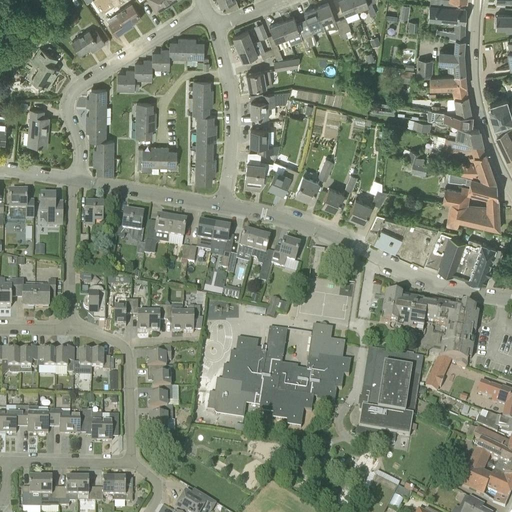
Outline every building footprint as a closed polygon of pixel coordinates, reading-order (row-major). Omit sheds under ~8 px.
[(149,0),(156,11),(175,0),(149,0)] [(352,0),(338,0),(344,14),(356,9),(352,0)] [(352,0),(356,9),(369,5),(368,4),(366,0),(352,0)] [(119,17),(109,24),(117,36),(133,26),(132,24),(141,18),(132,3),(117,13),(119,17)] [(328,3),(316,8),(322,23),(334,18),(328,3)] [(370,8),(368,9),(370,15),(376,13),(373,7),(372,3),(368,4),(369,5),(370,8)] [(402,5),(400,20),(408,21),(410,6),(402,5)] [(429,5),(428,19),(457,21),(456,31),(449,31),(440,29),(440,30),(440,33),(439,35),(440,35),(451,37),(450,38),(455,38),(464,39),(465,22),(466,9),(456,8),(438,6),(430,5),(429,5)] [(316,8),(304,12),(307,20),(310,28),(322,23),(316,8)] [(75,14),(68,19),(73,25),(80,21),(75,14)] [(511,15),(495,15),(495,28),(504,28),(505,28),(505,31),(511,31),(511,15)] [(294,16),(282,21),(288,36),(300,32),(297,24),(294,16)] [(346,18),(341,20),(346,31),(350,30),(351,29),(348,21),(346,18)] [(307,20),(302,22),(306,33),(311,45),(316,43),(315,40),(312,33),(311,31),(310,28),(307,20)] [(336,22),(335,22),(338,28),(340,34),(346,31),(341,20),(336,22)] [(282,21),(270,26),(273,34),(276,41),(288,36),(282,21)] [(302,22),(297,24),(300,32),(301,35),(300,36),(302,40),(305,48),(311,45),(306,33),(302,22)] [(89,30),(72,41),(81,54),(90,47),(93,51),(105,43),(97,31),(92,34),(89,30)] [(248,30),(233,36),(238,48),(253,42),(248,30)] [(265,31),(259,33),(261,39),(267,36),(265,31)] [(44,33),(39,37),(43,43),(49,38),(44,33)] [(267,36),(272,48),(274,54),(276,59),(277,58),(282,57),(279,49),(276,41),(273,34),(267,36)] [(377,36),(370,39),(373,47),(380,44),(377,36)] [(439,61),(439,65),(448,65),(453,66),(454,75),(457,75),(457,74),(465,73),(463,57),(463,53),(463,52),(464,39),(455,38),(454,51),(454,52),(439,50),(439,56),(439,61)] [(169,49),(169,58),(170,58),(186,58),(187,39),(178,39),(178,43),(170,43),(169,49)] [(187,39),(186,58),(197,58),(204,59),(204,61),(204,62),(208,62),(208,58),(204,58),(204,44),(196,44),(196,39),(187,39)] [(253,42),(238,48),(242,60),(258,54),(253,42)] [(40,48),(32,61),(41,67),(34,79),(47,88),(59,70),(52,66),(51,65),(55,58),(40,48)] [(265,51),(260,53),(262,58),(274,54),(272,48),(266,51),(265,51)] [(152,60),(152,68),(169,69),(170,58),(169,58),(169,49),(161,49),(161,54),(152,53),(152,60)] [(371,52),(365,55),(368,62),(374,60),(371,52)] [(278,61),(274,61),(276,69),(298,66),(300,57),(287,59),(283,60),(278,61)] [(135,71),(134,79),(135,79),(152,79),(152,68),(152,60),(143,60),(143,64),(135,64),(135,71)] [(418,60),(417,76),(429,76),(430,77),(431,76),(432,61),(418,60)] [(400,69),(398,82),(414,84),(414,77),(415,72),(404,70),(400,69)] [(117,75),(117,89),(135,90),(135,89),(138,89),(138,83),(135,83),(135,79),(134,79),(135,71),(126,70),(126,75),(117,75)] [(263,71),(246,74),(249,89),(266,86),(271,85),(269,70),(263,71)] [(430,77),(429,76),(430,90),(452,90),(453,98),(468,95),(466,88),(466,87),(465,73),(457,74),(457,75),(454,75),(448,75),(431,76),(430,77)] [(194,80),(193,98),(212,98),(213,89),(208,89),(208,81),(194,80)] [(87,98),(87,107),(91,107),(91,111),(106,111),(106,89),(91,89),(91,98),(87,98)] [(263,101),(251,101),(251,116),(258,116),(268,116),(268,105),(275,105),(275,104),(286,103),(289,90),(274,92),(274,94),(263,94),(263,101)] [(448,99),(446,112),(457,113),(471,115),(468,97),(468,95),(453,98),(448,99)] [(193,98),(193,115),(197,115),(208,115),(208,107),(212,107),(212,98),(193,98)] [(490,104),(488,108),(491,117),(496,137),(509,129),(511,126),(511,118),(511,114),(511,113),(511,105),(509,107),(506,99),(490,104)] [(21,100),(20,108),(28,108),(29,101),(21,100)] [(373,102),(371,113),(394,116),(395,106),(373,102)] [(136,103),(136,120),(155,121),(156,112),(151,112),(152,103),(136,103)] [(307,105),(304,113),(311,115),(314,107),(307,105)] [(31,110),(28,145),(38,146),(38,147),(41,147),(41,146),(45,146),(46,131),(48,131),(49,118),(43,117),(44,111),(31,110)] [(87,115),(86,123),(106,124),(106,111),(91,111),(91,115),(87,115)] [(432,111),(430,121),(453,125),(453,122),(459,123),(458,123),(471,126),(472,115),(471,115),(457,113),(446,112),(444,112),(432,111)] [(197,115),(197,132),(216,133),(216,124),(212,124),(212,115),(208,115),(197,115)] [(408,123),(407,127),(429,132),(431,123),(409,119),(408,123)] [(136,120),(136,138),(141,138),(147,138),(151,138),(151,129),(155,129),(155,121),(136,120)] [(86,123),(86,132),(91,132),(91,141),(99,141),(99,145),(113,145),(113,141),(105,140),(106,124),(86,123)] [(455,135),(454,137),(482,144),(479,130),(471,128),(457,125),(455,135)] [(250,129),(250,145),(258,145),(258,153),(260,153),(273,153),(277,153),(279,145),(273,144),(267,144),(268,130),(268,129),(250,129)] [(509,129),(496,137),(498,142),(499,143),(502,149),(502,150),(509,165),(511,163),(511,143),(509,138),(507,134),(511,132),(509,129)] [(197,132),(196,149),(211,150),(211,142),(216,142),(216,133),(197,132)] [(438,135),(435,151),(442,152),(442,149),(457,152),(457,150),(472,153),(473,156),(472,156),(474,161),(470,161),(460,161),(460,162),(453,162),(452,162),(453,172),(464,174),(495,181),(485,150),(483,145),(482,144),(454,137),(447,136),(447,137),(445,137),(438,135)] [(94,149),(94,158),(113,158),(113,145),(99,145),(99,149),(94,149)] [(138,156),(138,166),(142,166),(142,170),(151,171),(151,166),(158,166),(159,166),(160,147),(151,147),(151,149),(151,151),(143,151),(143,149),(143,148),(138,148),(138,156)] [(160,147),(159,166),(177,167),(177,152),(168,152),(168,150),(169,147),(160,147)] [(196,149),(196,166),(215,167),(215,158),(211,158),(211,150),(196,149)] [(409,150),(407,160),(423,165),(425,158),(420,157),(420,153),(409,150)] [(94,158),(94,166),(98,166),(98,175),(113,175),(113,158),(94,158)] [(325,159),(318,176),(326,179),(333,162),(325,159)] [(275,171),(269,186),(283,192),(286,186),(288,181),(294,183),(299,171),(286,166),(273,161),(273,163),(270,169),(275,171)] [(247,162),(244,186),(246,186),(245,188),(257,190),(258,187),(262,188),(268,175),(268,174),(263,174),(264,164),(260,164),(257,164),(247,162)] [(413,162),(410,172),(425,176),(427,166),(413,162)] [(196,166),(195,184),(210,184),(210,176),(215,176),(215,167),(196,166)] [(444,187),(442,201),(447,202),(463,205),(466,190),(485,195),(486,207),(489,207),(498,207),(498,198),(497,184),(472,178),(449,173),(448,181),(462,183),(462,182),(468,184),(468,187),(461,185),(460,190),(444,187)] [(351,174),(345,188),(352,190),(357,177),(355,176),(351,174)] [(303,176),(295,194),(311,200),(318,182),(303,176)] [(329,188),(322,205),(336,211),(343,194),(329,188)] [(375,193),(372,203),(379,207),(388,192),(382,191),(382,192),(377,190),(375,193)] [(9,210),(9,219),(26,220),(33,220),(34,212),(34,202),(27,202),(27,193),(10,192),(9,210)] [(41,196),(41,215),(47,215),(47,227),(62,228),(62,227),(62,210),(62,212),(55,212),(55,197),(41,196)] [(355,199),(349,216),(356,219),(355,221),(363,224),(370,207),(362,204),(363,202),(355,199)] [(447,202),(443,224),(457,227),(458,219),(462,220),(462,221),(500,229),(498,208),(498,207),(489,207),(486,207),(463,205),(447,202)] [(86,205),(86,227),(94,227),(94,223),(95,223),(100,223),(102,223),(102,205),(86,205)] [(118,214),(115,237),(124,238),(125,235),(125,231),(131,231),(130,238),(132,240),(136,242),(141,243),(143,230),(141,230),(143,215),(125,212),(125,215),(118,214)] [(376,213),(365,237),(373,241),(374,241),(375,238),(380,240),(379,241),(388,245),(388,247),(394,250),(407,221),(376,213)] [(156,227),(155,234),(169,236),(172,216),(167,215),(166,218),(158,217),(156,227)] [(172,216),(169,236),(183,239),(184,231),(186,222),(177,220),(178,217),(172,216)] [(425,263),(428,257),(427,256),(438,230),(407,221),(394,250),(399,252),(400,254),(411,259),(415,258),(425,263)] [(198,240),(197,246),(203,247),(202,250),(210,251),(211,249),(215,227),(200,224),(197,240),(198,240)] [(215,227),(211,249),(225,251),(226,245),(227,245),(229,229),(215,227)] [(469,238),(467,242),(457,238),(459,233),(438,228),(438,230),(427,256),(428,257),(437,260),(436,263),(439,264),(437,270),(485,287),(489,277),(493,266),(490,264),(496,248),(469,238)] [(239,247),(237,254),(251,258),(253,251),(257,236),(244,232),(241,247),(239,247)] [(80,236),(80,250),(88,251),(88,237),(80,236)] [(257,236),(253,251),(251,258),(256,259),(258,265),(262,266),(260,272),(268,274),(273,254),(266,252),(269,239),(257,236)] [(146,241),(144,254),(150,255),(153,242),(146,241)] [(282,249),(280,254),(274,252),(271,264),(283,267),(285,260),(294,263),(299,246),(299,245),(298,247),(293,246),(293,244),(284,241),(282,249)] [(35,246),(35,256),(44,256),(44,246),(35,246)] [(181,260),(187,261),(189,248),(183,247),(181,260)] [(187,262),(194,263),(196,248),(190,247),(189,248),(187,261),(187,262)] [(223,253),(222,257),(220,267),(220,268),(227,270),(231,255),(225,253),(223,253)] [(237,256),(231,255),(227,270),(227,273),(233,274),(234,268),(236,260),(237,256)] [(11,297),(17,297),(17,282),(0,281),(0,307),(11,307),(11,297)] [(22,308),(35,308),(35,288),(23,288),(23,282),(17,282),(17,297),(23,297),(22,308)] [(35,288),(35,308),(49,308),(49,298),(55,298),(55,282),(48,282),(48,287),(44,287),(44,288),(35,288)] [(224,296),(238,299),(240,290),(226,287),(224,296)] [(103,293),(103,291),(101,289),(99,288),(93,288),(91,289),(89,291),(88,293),(88,297),(86,298),(84,300),(83,302),(83,305),(84,307),(86,309),(88,310),(88,314),(94,314),(94,320),(105,321),(105,293),(103,293)] [(252,295),(250,303),(258,305),(260,297),(252,295)] [(403,326),(403,329),(416,331),(416,329),(423,330),(424,322),(445,326),(443,339),(440,359),(451,361),(456,362),(455,364),(466,368),(469,353),(472,353),(477,321),(474,321),(476,310),(439,304),(439,307),(417,304),(417,301),(385,295),(381,323),(403,326)] [(276,310),(279,300),(271,298),(268,308),(276,310)] [(126,316),(132,316),(132,302),(114,302),(114,327),(126,327),(126,316)] [(137,332),(148,332),(149,313),(138,313),(138,302),(132,302),(132,316),(137,316),(137,332)] [(160,321),(166,321),(166,307),(160,307),(160,314),(149,313),(148,332),(160,332),(160,321)] [(171,332),(182,333),(183,314),(172,314),(172,307),(166,307),(166,321),(171,321),(171,332)] [(183,314),(182,333),(193,333),(194,321),(200,321),(200,308),(194,308),(194,307),(189,307),(187,308),(187,314),(183,314)] [(239,317),(239,307),(215,307),(215,316),(239,317)] [(265,317),(273,319),(276,310),(268,308),(265,317)] [(281,365),(282,359),(283,359),(287,331),(269,329),(266,348),(261,348),(260,353),(257,352),(258,342),(237,339),(235,353),(230,353),(228,367),(223,367),(221,382),(216,380),(214,394),(209,394),(207,411),(214,411),(214,413),(215,414),(216,415),(244,419),(246,405),(259,407),(259,412),(273,415),(272,419),(286,421),(286,426),(301,428),(303,411),(311,412),(313,400),(313,397),(316,398),(316,400),(335,403),(334,403),(336,389),(342,390),(342,389),(341,389),(343,375),(348,376),(351,361),(333,359),(335,351),(319,348),(318,361),(308,360),(306,374),(301,373),(301,371),(296,370),(297,368),(281,365)] [(14,349),(2,349),(2,362),(1,378),(8,372),(9,374),(19,374),(20,374),(20,368),(20,352),(14,351),(14,349)] [(20,352),(20,368),(31,368),(38,368),(38,349),(26,349),(26,352),(20,352)] [(50,349),(38,349),(38,368),(44,368),(56,368),(56,352),(50,352),(50,349)] [(62,352),(56,352),(56,368),(66,368),(66,373),(73,373),(73,368),(73,363),(74,363),(74,350),(62,349),(62,352)] [(147,368),(148,368),(166,368),(166,361),(171,361),(171,349),(158,350),(158,356),(147,356),(147,368)] [(409,436),(412,416),(414,416),(420,377),(423,358),(413,356),(413,358),(397,356),(398,354),(368,349),(362,388),(361,397),(359,396),(358,401),(357,406),(360,407),(359,410),(361,410),(359,428),(356,427),(355,436),(394,443),(396,434),(409,436)] [(80,363),(74,363),(73,363),(73,368),(91,368),(92,352),(80,352),(80,363)] [(103,353),(92,352),(91,368),(102,368),(102,370),(109,370),(109,358),(103,358),(103,353)] [(425,386),(426,387),(437,392),(451,361),(437,358),(425,386)] [(152,388),(159,388),(170,388),(170,387),(170,375),(172,375),(172,368),(166,368),(148,368),(148,381),(152,381),(152,388)] [(503,420),(511,423),(511,394),(480,383),(479,386),(477,393),(493,399),(492,401),(506,406),(503,420)] [(167,408),(167,407),(167,401),(172,400),(172,387),(170,387),(170,388),(159,388),(159,396),(148,396),(149,408),(159,408),(167,408)] [(427,390),(420,388),(418,394),(425,396),(427,390)] [(159,408),(160,416),(149,416),(149,428),(168,428),(168,431),(174,432),(174,421),(173,421),(172,407),(167,407),(167,408),(159,408)] [(16,425),(22,425),(22,409),(15,409),(15,414),(6,414),(6,434),(16,434),(16,425)] [(27,434),(38,434),(38,409),(22,409),(22,425),(27,425),(27,434)] [(48,427),(54,427),(54,411),(47,411),(47,409),(38,409),(38,434),(48,434),(48,427)] [(59,434),(70,434),(70,415),(60,415),(60,411),(54,411),(54,427),(59,427),(59,434)] [(80,426),(85,426),(85,411),(79,411),(79,415),(70,415),(70,434),(80,434),(80,426)] [(91,441),(101,441),(102,421),(92,421),(92,411),(85,411),(85,426),(85,434),(91,435),(91,441)] [(497,433),(499,426),(501,419),(487,414),(481,412),(479,418),(476,424),(497,433)] [(102,421),(101,441),(112,441),(112,438),(118,438),(118,416),(102,415),(102,421)] [(508,437),(511,439),(511,438),(511,423),(503,420),(501,419),(499,426),(501,427),(500,432),(509,435),(508,437)] [(474,437),(481,440),(505,451),(505,452),(511,455),(511,438),(511,439),(510,444),(505,442),(477,429),(477,430),(472,441),(474,437)] [(481,440),(469,468),(481,473),(489,456),(499,460),(494,471),(511,479),(511,455),(505,452),(505,451),(481,440)] [(481,473),(469,468),(461,485),(484,495),(487,489),(497,493),(493,503),(505,507),(511,490),(511,479),(494,471),(491,478),(481,473)] [(41,508),(41,478),(29,478),(29,488),(22,488),(22,501),(22,508),(41,508)] [(52,478),(41,478),(41,508),(49,508),(51,507),(59,508),(59,506),(59,489),(52,489),(52,478)] [(66,489),(59,489),(59,506),(68,506),(68,502),(77,502),(77,479),(66,478),(66,489)] [(89,479),(77,479),(77,502),(96,502),(96,489),(89,489),(89,479)] [(103,489),(96,489),(96,502),(103,502),(103,497),(104,497),(114,497),(114,479),(103,479),(103,489)] [(125,479),(114,479),(114,497),(114,502),(132,502),(132,489),(125,489),(125,479)] [(417,496),(418,493),(419,491),(414,488),(415,487),(407,482),(403,490),(405,491),(410,494),(411,494),(412,493),(417,496)] [(394,494),(375,484),(360,511),(384,511),(394,494)] [(410,494),(398,487),(394,494),(406,501),(410,494)] [(210,511),(215,504),(197,493),(193,499),(186,494),(177,509),(182,511),(200,511),(202,508),(208,511),(210,511)] [(403,500),(394,495),(388,507),(396,511),(403,500)] [(485,511),(481,510),(483,505),(470,498),(462,511),(485,511)]
